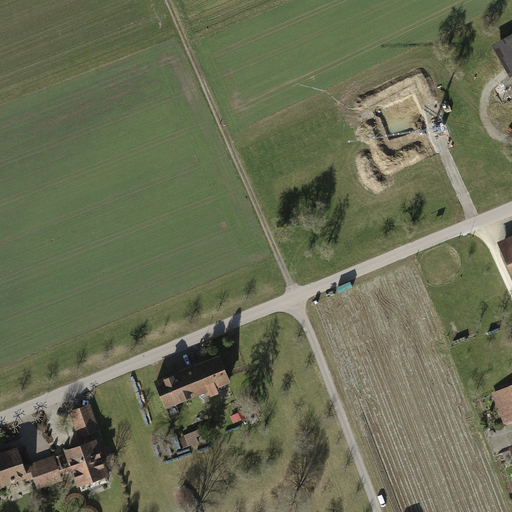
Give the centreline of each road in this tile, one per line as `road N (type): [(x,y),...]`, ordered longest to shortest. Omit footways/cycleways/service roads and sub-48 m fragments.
road 1 (track): [(168,0),(297,296)]
road 2 (unclassified): [(0,416),(297,296)]
road 3 (unclassified): [(297,296),(511,209)]
road 4 (residential): [(297,296),(377,511)]
